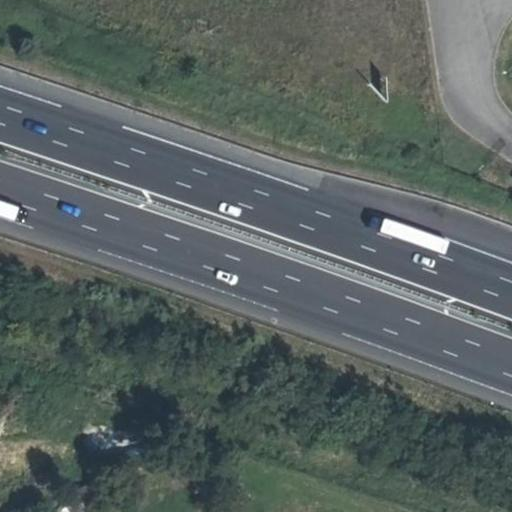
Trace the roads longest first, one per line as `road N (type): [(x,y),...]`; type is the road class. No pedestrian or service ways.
road 1 (motorway): [(511,300),(0,122)]
road 2 (motorway): [(0,193),(511,371)]
